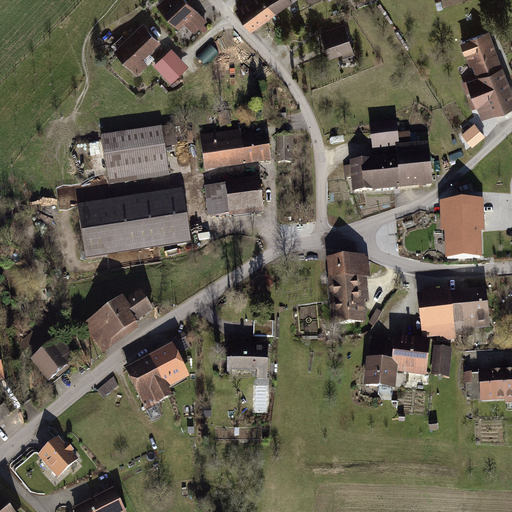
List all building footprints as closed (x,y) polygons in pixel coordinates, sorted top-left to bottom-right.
[(190,0),(162,0),(157,5),(180,30),(186,24),(196,35),(210,22),(190,0)] [(249,2),(238,9),(252,28),(275,11),(267,0),(247,0),(249,2)] [(267,0),(275,11),(288,0),(267,0)] [(145,26),(117,52),(138,75),(150,65),(146,61),(163,45),(145,26)] [(349,27),(323,34),(330,60),(356,53),(349,27)] [(490,32),(463,41),(471,64),(475,63),(480,76),(503,68),(490,32)] [(185,66),(171,51),(157,65),(171,80),(185,66)] [(200,57),(206,63),(211,57),(206,51),(200,57)] [(511,104),(511,92),(503,68),(480,76),(465,81),(474,107),(480,105),(484,115),(511,104)] [(404,123),(372,126),(374,150),(397,148),(414,147),(413,131),(405,132),(404,123)] [(476,125),(464,133),(473,145),(484,137),(476,125)] [(166,130),(103,139),(109,186),(173,177),(166,130)] [(242,132),(200,137),(205,173),(273,164),(270,138),(243,141),(242,132)] [(291,138),(279,138),(279,163),(291,163),(291,138)] [(398,153),(351,157),(355,193),(435,186),(432,145),(414,147),(397,148),(398,153)] [(258,180),(228,184),(228,186),(206,189),(210,216),(262,210),(258,180)] [(185,189),(79,204),(87,260),(193,246),(185,189)] [(479,203),(447,204),(449,259),(481,258),(479,203)] [(371,259),(327,262),(332,327),(367,324),(365,304),(370,304),(368,279),(373,279),(371,259)] [(490,291),(421,296),(424,340),(493,335),(490,291)] [(125,298),(85,327),(106,355),(142,329),(138,324),(153,313),(140,295),(129,303),(125,298)] [(59,313),(19,343),(26,351),(65,322),(59,313)] [(275,324),(255,323),(255,337),(275,337),(275,324)] [(177,347),(127,369),(146,410),(173,398),(169,389),(192,378),(180,352),(196,345),(189,331),(173,339),(177,347)] [(399,372),(403,339),(369,336),(364,391),(397,394),(399,372)] [(65,338),(35,361),(52,383),(82,360),(65,338)] [(430,375),(433,342),(403,339),(399,372),(430,375)] [(274,350),(230,350),(230,374),(252,374),(252,388),(274,388),(274,350)] [(511,372),(482,373),(483,402),(511,401),(511,372)] [(0,428),(13,417),(0,401),(0,428)] [(59,440),(41,457),(59,477),(78,460),(71,453),(73,451),(68,446),(66,447),(59,440)] [(127,511),(116,488),(73,509),(74,511),(127,511)] [(14,511),(2,497),(0,498),(0,511),(14,511)]
